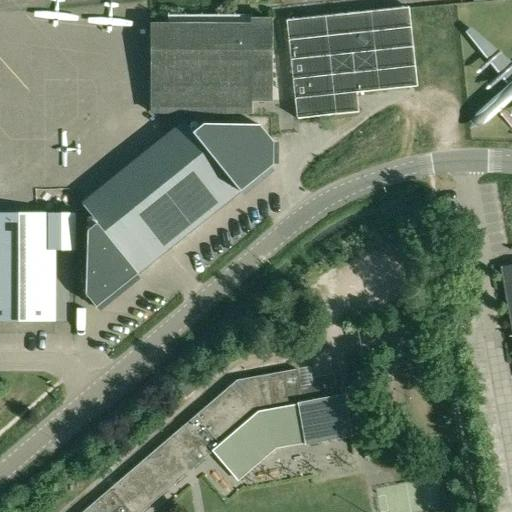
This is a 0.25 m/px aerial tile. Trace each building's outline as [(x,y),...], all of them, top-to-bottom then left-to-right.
[(408,7),(348,14),(356,93),(417,86),(408,7)] [(348,14),(287,21),(298,119),(358,112),(356,93),(348,14)] [(152,26),(151,112),(251,113),(251,100),(271,100),(271,20),(252,20),(252,26),(249,26),(152,26)] [(182,125),(82,208),(93,221),(86,227),(84,296),(95,309),(137,275),(136,274),(238,191),(271,165),(272,137),(258,119),(207,117),(188,131),(182,125)] [(42,192),(42,202),(64,203),(64,194),(42,192)] [(0,215),(0,321),(53,322),(54,252),(74,252),(74,216),(0,215)] [(511,267),(501,270),(511,335),(511,267)] [(237,379),(193,417),(193,418),(220,445),(213,451),(238,480),(275,447),(305,442),(305,443),(306,443),(296,386),(300,386),(297,369),(237,379)] [(191,374),(177,386),(186,396),(200,385),(191,374)] [(300,386),(296,386),(306,443),(349,436),(343,396),(338,397),(334,374),(311,378),(312,384),(300,386)] [(94,503),(83,511),(142,511),(213,451),(220,445),(193,418),(94,503)]
